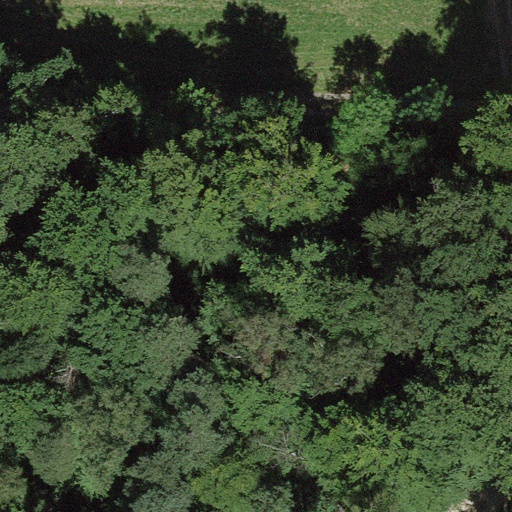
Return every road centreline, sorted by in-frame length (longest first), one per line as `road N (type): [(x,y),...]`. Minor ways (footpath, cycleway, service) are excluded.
road 1 (track): [(0,97),(462,116),(511,128)]
road 2 (track): [(511,400),(466,511)]
